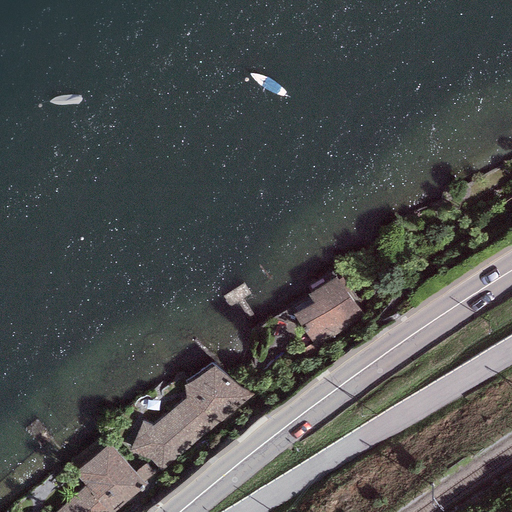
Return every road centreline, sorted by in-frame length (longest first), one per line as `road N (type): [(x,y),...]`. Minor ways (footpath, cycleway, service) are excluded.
road 1 (secondary): [(179,511),(380,356),(511,271)]
road 2 (residential): [(248,511),(511,350)]
